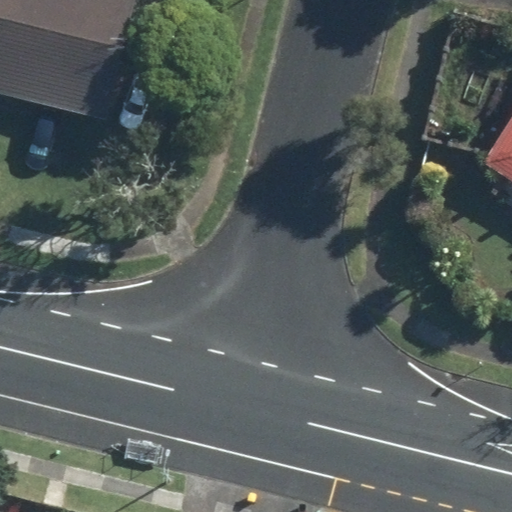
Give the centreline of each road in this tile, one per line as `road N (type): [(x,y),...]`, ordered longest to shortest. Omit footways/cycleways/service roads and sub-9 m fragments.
road 1 (residential): [(335,0),(231,405)]
road 2 (tertiary): [(231,405),(511,471)]
road 3 (tertiary): [(0,348),(231,405)]
